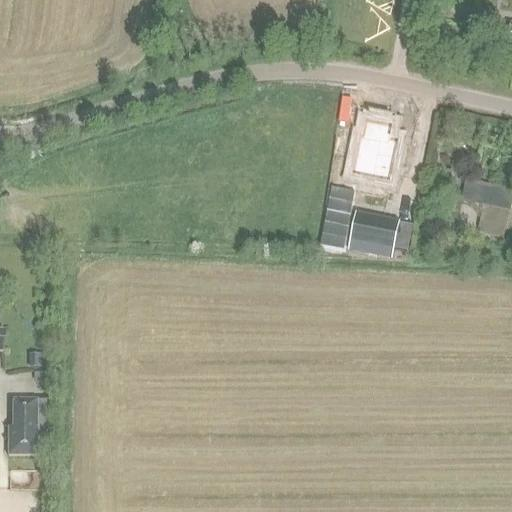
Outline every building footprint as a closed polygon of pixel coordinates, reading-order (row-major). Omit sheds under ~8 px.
[(366,130),(357,170),(394,178),(401,139),(400,139),(403,123),(378,118),(375,132),(366,130)] [(511,191),(466,182),(462,202),(509,212),(511,199),(511,191)] [(355,194),(331,189),(321,248),(344,253),(355,194)] [(356,215),(351,243),(394,251),(394,250),(399,225),(400,224),(356,215)] [(394,250),(408,253),(413,228),(399,225),(394,250)] [(6,458),(33,458),(34,402),(11,401),(10,429),(7,429),(6,458)]
